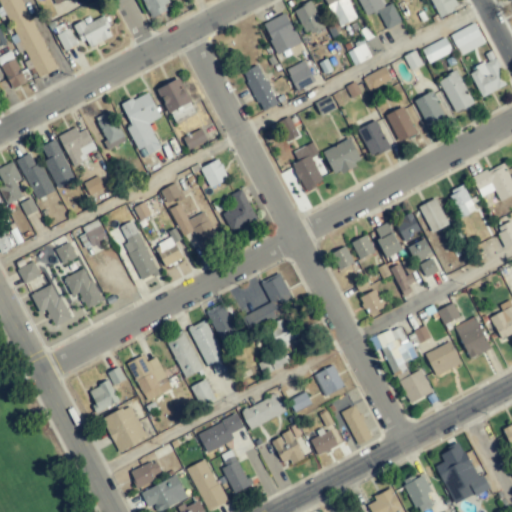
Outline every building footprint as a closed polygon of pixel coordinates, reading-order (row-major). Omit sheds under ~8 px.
[(0,0),(36,79),(54,70),(22,0),(0,0)] [(171,6),(167,0),(141,0),(150,16),(171,6)] [(326,0),(336,27),(355,20),(347,0),(326,0)] [(357,0),(364,16),(377,11),(385,30),(400,23),(391,4),(383,8),(379,0),(357,0)] [(458,9),(454,0),(430,0),(438,17),(458,9)] [(303,35),(322,29),(313,3),(294,9),(303,35)] [(262,24),(276,55),(299,45),(286,14),(262,24)] [(72,26),(80,42),(85,40),(89,48),(112,36),(103,16),(84,25),(82,21),(72,26)] [(483,45),(475,24),(450,34),(459,55),(483,45)] [(383,50),(374,35),(345,50),(354,66),(383,50)] [(451,52),(444,38),(421,49),(428,63),(451,52)] [(469,74),(481,97),(505,85),(497,69),(500,67),(491,51),(484,54),(487,60),(475,66),(477,70),(469,74)] [(25,83),(12,54),(0,59),(0,63),(12,89),(25,83)] [(296,91),(314,82),(303,61),(285,70),(296,91)] [(261,112),(276,105),(258,66),(243,73),(261,112)] [(362,78),(368,91),(390,81),(384,68),(362,78)] [(472,105),(458,71),(438,79),(452,113),(472,105)] [(166,113),(189,103),(179,80),(156,89),(166,113)] [(121,104),(131,127),(127,128),(141,158),(160,149),(148,123),(159,118),(148,92),(121,104)] [(444,119),(433,92),(414,100),(425,127),(444,119)] [(386,115),(397,142),(415,134),(404,107),(386,115)] [(125,141),(109,111),(93,120),(110,149),(125,141)] [(361,126),(364,153),(385,151),(381,124),(361,126)] [(84,129),(77,132),(75,128),(57,137),(71,164),(96,151),(84,129)] [(182,137),(187,149),(206,141),(201,129),(182,137)] [(334,175),(361,161),(349,139),(322,153),(334,175)] [(39,147),(55,188),(72,181),(56,140),(39,147)] [(292,153),(297,162),(292,165),(304,191),(322,182),(311,158),(316,156),(311,144),(292,153)] [(52,193),(41,163),(34,165),(30,154),(18,158),(33,200),(52,193)] [(200,167),(207,187),(226,180),(219,160),(200,167)] [(20,179),(12,162),(0,167),(0,178),(3,184),(0,185),(0,192),(6,204),(22,196),(15,182),(20,179)] [(471,179),(480,197),(493,190),(500,202),(511,195),(511,181),(502,163),(471,179)] [(89,195),(103,188),(97,176),(83,183),(89,195)] [(183,200),(175,183),(160,190),(168,207),(183,200)] [(468,214),(465,208),(472,205),(463,186),(448,193),(460,218),(468,214)] [(231,233),(256,219),(240,190),(229,196),(234,206),(220,214),(231,233)] [(431,233),(448,225),(435,199),(418,207),(431,233)] [(203,212),(188,220),(179,204),(168,210),(182,236),(193,231),(201,247),(217,239),(203,212)] [(403,240),(420,230),(409,214),(393,224),(403,240)] [(91,247),(106,240),(97,220),(82,227),(91,247)] [(132,221),(115,229),(140,282),(157,273),(132,221)] [(505,248),(511,244),(511,223),(511,221),(495,229),(505,248)] [(399,252),(389,224),(373,229),(382,257),(399,252)] [(0,237),(0,253),(11,248),(4,235),(0,237)] [(372,254),(367,236),(351,241),(356,259),(372,254)] [(166,267),(182,258),(171,237),(155,245),(166,267)] [(407,248),(414,263),(431,255),(424,239),(407,248)] [(61,265),(75,257),(68,242),(53,249),(61,265)] [(338,270),(352,265),(346,247),(332,252),(338,270)] [(439,271),(433,258),(418,265),(424,278),(439,271)] [(17,269),(22,283),(39,277),(34,262),(17,269)] [(85,269),(62,280),(70,296),(78,292),(86,309),(101,302),(85,269)] [(293,303),(279,274),(259,284),(269,304),(249,314),(253,323),(293,303)] [(53,328),(70,318),(51,284),(34,294),(53,328)] [(383,308),(375,290),(359,297),(366,315),(383,308)] [(443,325),(459,317),(451,303),(436,312),(443,325)] [(205,313),(222,345),(238,336),(221,305),(205,313)] [(488,319),(500,340),(511,333),(511,305),(488,319)] [(469,359),(490,348),(474,317),(453,328),(469,359)] [(187,328),(204,366),(210,364),(215,375),(227,369),(206,320),(187,328)] [(294,342),(292,321),(267,323),(269,344),(294,342)] [(432,393),(421,369),(409,375),(404,363),(415,358),(400,325),(374,337),(405,405),(432,393)] [(419,343),(428,337),(422,327),(413,332),(419,343)] [(165,341),(183,378),(201,369),(183,332),(165,341)] [(432,375),(459,365),(451,343),(425,352),(432,375)] [(262,375),(287,364),(282,352),(256,363),(262,375)] [(155,358),(146,362),(142,355),(126,363),(145,401),(170,388),(155,358)] [(343,386),(333,366),(314,375),(323,395),(343,386)] [(113,385),(124,379),(117,367),(107,373),(113,385)] [(189,387),(199,406),(214,398),(204,380),(189,387)] [(95,410),(117,405),(111,382),(89,388),(95,410)] [(310,405),(305,393),(289,399),(293,411),(310,405)] [(285,412),(277,394),(240,411),(248,429),(285,412)] [(116,452),(145,439),(130,406),(101,419),(116,452)] [(358,445),(372,437),(352,406),(339,414),(358,445)] [(242,427),(236,415),(196,434),(205,453),(233,439),(230,433),(242,427)] [(291,464),(303,458),(289,432),(270,442),(281,463),(288,459),(291,464)] [(315,455),(336,448),(331,432),(310,439),(315,455)] [(476,478),(460,444),(438,454),(442,463),(434,467),(453,505),(488,489),(481,475),(476,478)] [(220,470),(234,494),(250,485),(231,452),(221,458),(226,466),(220,470)] [(152,477),(160,472),(153,460),(128,474),(137,489),(153,479),(152,477)] [(187,468),(205,511),(224,503),(206,460),(187,468)] [(402,481),(413,509),(418,507),(420,511),(432,507),(427,493),(429,492),(423,474),(402,481)] [(147,508),(153,505),(157,511),(186,498),(176,476),(139,493),(147,508)] [(372,496),(375,501),(366,506),(369,511),(401,511),(390,488),(372,496)] [(177,511),(203,511),(198,501),(177,511)]
